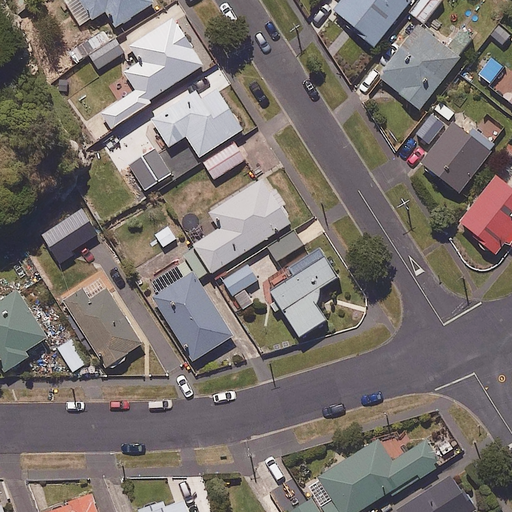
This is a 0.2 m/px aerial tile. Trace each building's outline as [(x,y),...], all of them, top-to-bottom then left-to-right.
[(63,0),(80,27),(107,11),(119,30),(158,6),(153,0),(63,0)] [(417,0),(342,0),(346,2),(336,14),(379,48),(417,0)] [(446,3),(442,0),(424,0),(413,15),(427,26),(446,3)] [(207,69),(177,21),(133,49),(143,65),(127,75),(138,92),(103,115),(114,132),(155,107),(152,103),(207,69)] [(451,50),(424,28),(396,61),(384,51),(370,68),(423,112),(464,63),(461,60),(476,42),(465,33),(451,50)] [(119,38),(92,54),(101,70),(128,53),(119,38)] [(485,77),(468,64),(459,75),(476,88),(485,77)] [(247,133),(221,92),(204,102),(198,94),(154,122),(172,150),(190,139),(203,160),(247,133)] [(458,113),(442,101),(434,113),(450,125),(458,113)] [(486,114),(470,135),(458,125),(425,167),(463,196),(495,154),(501,146),(495,142),(505,129),(486,114)] [(225,177),(229,184),(241,177),(237,170),(248,164),(237,146),(206,164),(217,182),(225,177)] [(511,188),(511,190),(495,177),(457,222),(494,253),(504,242),(509,247),(511,243),(511,188)] [(279,192),(274,196),(266,183),(213,215),(224,232),(199,246),(217,275),(295,227),(285,210),(289,208),(279,192)] [(99,235),(79,205),(40,232),(60,261),(99,235)] [(307,249),(299,233),(271,248),(280,264),(307,249)] [(322,290),(340,278),(320,248),(289,267),(296,277),(273,292),(302,338),(329,321),(319,307),(320,306),(321,305),(321,304),(322,303),(322,302),(323,300),(323,299),(323,298),(323,297),(323,296),(323,295),(323,293),(323,292),(323,291),(322,290)] [(237,339),(189,262),(148,288),(196,365),(237,339)] [(260,282),(250,266),(225,283),(245,313),(256,305),(247,292),(260,282)] [(93,301),(87,291),(66,304),(110,372),(147,347),(110,290),(93,301)] [(52,342),(22,294),(0,307),(0,363),(8,376),(34,361),(31,356),(52,342)] [(90,366),(73,341),(59,350),(76,375),(90,366)] [(393,463),(382,443),(320,477),(333,500),(322,505),(326,511),(359,511),(442,466),(429,443),(393,463)] [(475,511),(453,477),(399,511),(475,511)] [(99,511),(96,500),(61,511),(99,511)] [(321,511),(314,501),(297,511),(321,511)]
